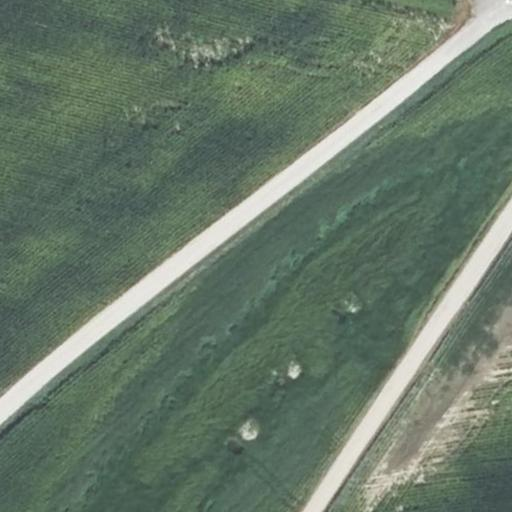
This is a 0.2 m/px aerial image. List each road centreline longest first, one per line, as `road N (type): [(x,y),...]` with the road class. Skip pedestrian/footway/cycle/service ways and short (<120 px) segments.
road 1 (track): [(0,408),(302,173),(496,0)]
road 2 (track): [(511,211),(304,511)]
